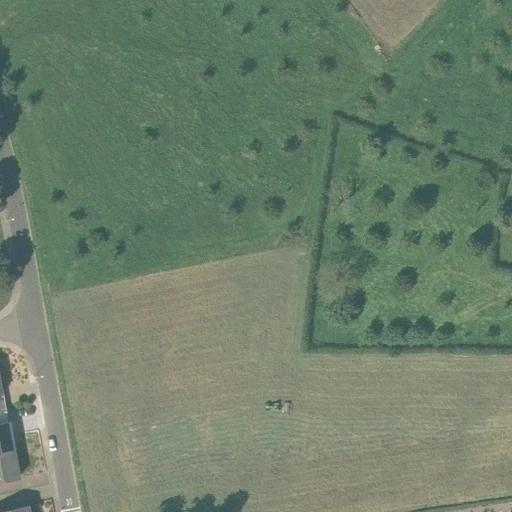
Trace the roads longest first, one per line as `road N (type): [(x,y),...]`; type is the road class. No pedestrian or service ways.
road 1 (unclassified): [(70,511),(36,323)]
road 2 (unclassified): [(36,323),(0,145)]
